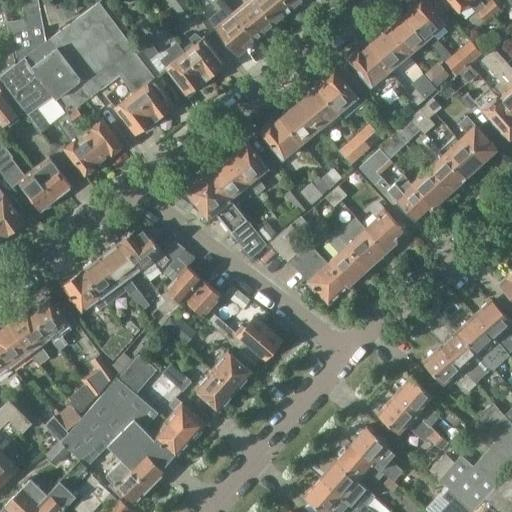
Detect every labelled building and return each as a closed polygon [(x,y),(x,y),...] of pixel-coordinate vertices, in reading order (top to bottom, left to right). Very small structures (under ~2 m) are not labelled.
[(20,0),(24,18),(8,21),(13,49),(15,63),(23,57),(46,39),(39,0),(20,0)] [(112,63),(120,73),(134,93),(153,78),(160,72),(142,49),(105,0),(99,0),(98,2),(50,37),(85,84),(112,63)] [(73,0),(70,3),(56,8),(59,20),(69,17),(77,11),(74,0),(73,0)] [(74,0),(77,11),(91,0),(74,0)] [(168,0),(187,25),(199,16),(186,0),(168,0)] [(254,38),(255,37),(235,13),(224,0),(209,0),(218,11),(210,18),(217,27),(237,52),(245,46),(249,45),(252,43),(254,38)] [(265,32),(275,24),(254,0),(250,0),(235,13),(255,37),(264,30),(265,32)] [(285,0),(254,0),(275,24),(285,16),(284,14),(292,7),(285,0)] [(412,9),(406,14),(427,39),(445,23),(426,0),(415,0),(410,6),(412,9)] [(448,0),(458,12),(469,3),(485,22),(493,16),(484,5),(479,0),(448,0)] [(489,0),(484,5),(493,16),(500,10),(492,0),(489,0)] [(54,3),(43,6),(47,24),(59,20),(56,8),(54,3)] [(397,22),(388,29),(409,54),(427,39),(406,14),(404,16),(400,15),(397,18),(397,22)] [(371,42),(369,44),(390,70),(409,54),(388,29),(379,37),(375,36),(371,40),(371,42)] [(195,44),(185,52),(205,79),(225,64),(204,37),(198,34),(191,39),(195,44)] [(51,93),(66,112),(67,113),(76,107),(93,94),(85,84),(50,37),(46,39),(23,57),(48,89),(51,93)] [(141,45),(150,57),(158,51),(149,39),(141,45)] [(458,76),(463,71),(482,54),(470,39),(445,61),(458,76)] [(167,48),(169,53),(160,60),(166,67),(165,67),(186,94),(205,79),(185,52),(176,41),(167,48)] [(371,86),(390,70),(369,44),(363,50),(360,47),(347,58),(371,86)] [(0,66),(1,74),(15,63),(13,49),(0,51),(0,66)] [(488,54),(511,81),(511,68),(494,49),(488,54)] [(497,94),(511,110),(511,81),(488,54),(481,60),(500,81),(492,88),(497,94)] [(0,75),(0,78),(24,109),(26,112),(51,93),(48,89),(23,57),(15,63),(1,74),(0,75)] [(437,61),(425,72),(435,84),(448,74),(437,61)] [(324,81),(318,86),(340,113),(359,97),(335,68),(322,78),(324,81)] [(0,123),(2,126),(24,109),(0,78),(0,123)] [(174,105),(153,78),(134,93),(157,123),(167,115),(165,112),(174,105)] [(322,128),(340,113),(318,86),(315,88),(313,88),(309,91),(309,94),(301,101),(322,128)] [(411,93),(419,103),(425,97),(417,88),(411,93)] [(468,92),(462,98),(473,111),(479,105),(474,100),(468,92)] [(135,134),(137,133),(144,128),(146,131),(157,123),(134,93),(114,107),(135,134)] [(419,103),(411,93),(404,99),(412,108),(419,103)] [(479,105),(488,116),(509,138),(511,135),(511,110),(497,94),(488,102),(481,94),(474,100),(479,105)] [(427,103),(434,112),(441,106),(433,97),(427,103)] [(284,115),(282,117),(303,143),(322,128),(301,101),(291,110),(288,109),(284,112),(284,115)] [(427,103),(421,108),(421,109),(420,108),(410,117),(420,129),(420,128),(424,132),(434,123),(429,117),(434,112),(427,103)] [(76,107),(67,113),(75,123),(84,117),(76,107)] [(95,167),(104,160),(83,133),(75,123),(67,113),(66,112),(56,120),(73,141),(64,148),(84,175),(86,174),(89,174),(95,170),(95,167)] [(284,159),(303,143),(282,117),(275,123),(272,120),(260,130),(284,159)] [(420,129),(410,117),(400,126),(403,129),(397,134),(405,143),(420,129)] [(102,118),(83,133),(104,160),(113,153),(115,154),(121,150),(121,147),(123,145),(102,118)] [(467,133),(460,140),(469,151),(472,148),(484,161),(497,149),(475,125),(467,133)] [(367,132),(360,137),(369,148),(376,141),(367,132)] [(405,143),(397,134),(381,149),(389,158),(405,143)] [(350,164),(369,148),(360,137),(342,154),(350,164)] [(481,164),(484,161),(472,148),(469,151),(460,140),(443,155),(465,180),(466,179),(465,178),(473,171),(476,172),(481,167),(481,164)] [(266,186),(257,175),(267,166),(247,141),(245,143),(243,142),(238,146),(238,149),(229,156),(249,181),(258,193),(266,186)] [(0,170),(12,186),(18,181),(41,211),(46,207),(48,207),(53,204),(54,202),(57,199),(34,169),(25,175),(0,142),(0,170)] [(428,169),(427,170),(448,194),(454,188),(458,188),(463,184),(463,182),(465,180),(443,155),(435,146),(420,160),(428,169)] [(389,158),(381,149),(379,147),(359,166),(393,203),(397,199),(416,220),(429,208),(420,197),(422,195),(411,184),(407,179),(399,186),(396,183),(391,187),(380,174),(393,162),(389,158)] [(209,173),(230,198),(231,200),(233,199),(231,196),(249,181),(229,156),(219,164),(216,163),(212,166),(212,170),(209,173)] [(57,199),(60,197),(61,196),(63,196),(67,193),(68,191),(73,187),(61,172),(50,157),(34,169),(57,199)] [(334,183),(335,183),(342,177),(334,166),(326,172),(334,183)] [(441,200),(448,194),(427,170),(411,184),(422,195),(420,197),(429,208),(431,210),(434,208),(437,208),(441,204),(441,200)] [(230,198),(209,173),(209,172),(204,175),(203,174),(190,184),(191,185),(187,189),(194,197),(193,198),(203,210),(204,209),(209,215),(215,211),(230,198)] [(311,203),(334,183),(326,172),(321,177),(319,174),(300,190),(311,203)] [(285,193),(300,212),(310,204),(295,185),(285,193)] [(340,186),(333,191),(342,201),(349,195),(340,186)] [(22,224),(25,222),(4,194),(4,195),(0,189),(0,229),(5,236),(14,230),(15,232),(24,226),(22,224)] [(327,197),(336,207),(342,201),(333,191),(327,197)] [(239,210),(231,200),(230,198),(215,211),(243,247),(240,251),(250,259),(267,244),(239,210)] [(375,217),(365,227),(386,250),(388,248),(392,248),(396,244),(396,240),(405,232),(379,203),(370,212),(375,217)] [(301,216),(292,224),(300,234),(310,225),(301,216)] [(269,223),(258,232),(266,243),(278,234),(269,223)] [(300,234),(292,224),(291,224),(271,242),(288,261),(298,251),(317,272),(307,281),(322,298),(323,298),(329,304),(342,291),(341,290),(347,285),(326,262),(300,234)] [(383,252),(386,250),(365,227),(349,242),(347,240),(345,243),(346,244),(346,245),(366,268),(375,260),(379,260),(383,256),(383,252)] [(123,240),(120,242),(140,268),(145,274),(158,265),(161,267),(168,259),(150,235),(147,237),(143,231),(137,235),(134,231),(131,233),(130,232),(121,238),(123,240)] [(339,251),(326,262),(347,285),(349,283),(353,283),(358,279),(358,275),(366,268),(346,245),(346,244),(345,243),(336,233),(329,240),(339,251)] [(187,266),(195,257),(175,241),(166,248),(174,258),(162,272),(172,280),(163,289),(165,291),(160,295),(163,300),(156,305),(157,307),(156,308),(167,317),(184,299),(202,279),(187,266)] [(129,277),(140,268),(120,242),(118,244),(116,243),(111,247),(111,249),(102,256),(126,289),(142,310),(149,304),(129,277)] [(85,269),(83,270),(107,303),(126,289),(102,256),(93,262),(92,261),(84,267),(85,269)] [(81,271),(62,285),(82,312),(94,303),(98,309),(107,303),(83,270),(82,271),(81,271)] [(511,272),(507,277),(509,279),(501,286),(511,297),(511,272)] [(184,299),(204,316),(221,296),(202,279),(184,299)] [(68,343),(58,331),(69,323),(50,296),(47,298),(46,296),(38,302),(39,304),(30,311),(50,337),(59,350),(68,343)] [(475,318),(503,348),(508,353),(511,348),(511,339),(511,322),(492,301),(489,304),(486,304),(481,308),(481,312),(475,318)] [(9,323),(30,352),(39,364),(49,356),(40,344),(50,337),(30,311),(29,309),(9,323)] [(181,325),(170,316),(162,327),(173,336),(181,325)] [(241,349),(245,345),(248,349),(251,346),(262,357),(267,351),(270,354),(281,341),(255,318),(254,319),(246,328),(243,325),(236,333),(222,321),(217,316),(211,322),(220,330),(234,343),(241,349)] [(461,330),(459,332),(478,353),(485,347),(493,356),(503,348),(475,318),(470,322),(466,322),(461,326),(461,330)] [(132,336),(139,328),(130,320),(123,328),(132,336)] [(0,352),(10,366),(30,352),(9,323),(0,329),(0,352)] [(448,342),(442,348),(469,378),(474,383),(491,367),(478,353),(459,332),(456,335),(453,334),(448,339),(448,342)] [(113,358),(123,346),(113,337),(102,348),(113,358)] [(469,378),(442,348),(437,352),(433,352),(428,357),(427,359),(425,362),(445,384),(452,378),(460,387),(469,378)] [(253,373),(239,360),(228,350),(211,369),(236,392),(253,373)] [(0,373),(10,366),(0,352),(0,373)] [(91,360),(94,365),(107,382),(115,373),(100,353),(91,360)] [(139,353),(133,360),(118,377),(120,378),(136,392),(156,369),(139,353)] [(162,373),(183,391),(192,381),(170,363),(162,373)] [(194,389),(220,411),(236,392),(211,369),(194,389)] [(411,377),(408,381),(406,381),(402,386),(402,388),(395,396),(429,426),(438,415),(425,404),(433,395),(411,377)] [(153,437),(145,429),(159,414),(136,392),(120,378),(83,419),(62,443),(70,450),(71,450),(80,459),(88,467),(109,445),(123,459),(150,486),(165,471),(174,460),(164,450),(166,448),(153,437)] [(101,389),(93,378),(85,384),(95,396),(101,389)] [(79,414),(94,396),(84,384),(66,398),(79,414)] [(19,434),(30,423),(36,417),(15,396),(0,410),(0,427),(10,417),(14,421),(10,425),(19,434)] [(448,442),(429,426),(395,396),(388,404),(386,404),(382,408),(382,411),(378,415),(400,433),(406,426),(423,441),(427,437),(442,449),(448,442)] [(169,404),(175,410),(167,419),(191,441),(206,423),(182,401),(182,402),(176,397),(169,404)] [(483,424),(497,408),(498,407),(492,401),(476,418),(483,424)] [(65,434),(83,419),(70,403),(59,412),(56,407),(49,414),(52,418),(65,434)] [(166,420),(159,414),(145,429),(153,437),(166,448),(164,450),(174,460),(184,450),(188,447),(189,443),(191,441),(167,419),(166,420)] [(511,422),(507,418),(503,414),(489,430),(497,437),(511,450),(511,422)] [(36,417),(30,423),(42,435),(48,429),(36,417)] [(46,423),(59,439),(65,434),(52,418),(46,423)] [(394,480),(402,470),(389,458),(395,451),(367,426),(351,443),(384,472),(390,476),(394,480)] [(485,498),(496,485),(500,481),(497,478),(510,463),(511,464),(511,450),(497,437),(473,464),(461,454),(438,479),(450,489),(474,509),(485,498)] [(57,464),(70,450),(62,443),(60,441),(47,455),(57,464)] [(339,458),(336,461),(357,481),(364,473),(375,482),(384,472),(351,443),(345,450),(343,451),(340,455),(339,458)] [(0,488),(20,468),(4,451),(0,455),(0,488)] [(426,467),(436,456),(432,452),(421,463),(426,467)] [(429,470),(438,479),(453,462),(444,454),(429,470)] [(46,494),(29,511),(59,511),(76,495),(68,487),(88,467),(80,459),(61,479),(46,494)] [(110,486),(120,495),(124,492),(134,502),(138,498),(143,496),(146,493),(148,489),(150,486),(123,459),(108,475),(114,481),(110,486)] [(350,489),(357,481),(336,461),(333,464),(330,465),(327,469),(327,471),(320,478),(358,511),(375,511),(369,506),(369,505),(350,489)] [(511,511),(511,475),(507,472),(500,481),(496,485),(485,498),(498,509),(499,508),(503,511),(511,511)] [(77,489),(84,496),(99,481),(91,474),(77,489)] [(398,483),(394,480),(390,476),(384,483),(393,490),(398,483)] [(305,496),(314,504),(322,511),(358,511),(320,478),(305,496)] [(29,511),(46,494),(30,479),(4,507),(9,511),(8,511),(29,511)] [(99,481),(84,496),(73,508),(78,511),(93,511),(111,493),(99,481)] [(449,503),(440,511),(471,511),(474,509),(450,489),(442,497),(449,503)] [(132,511),(119,500),(113,507),(108,511),(132,511)]
